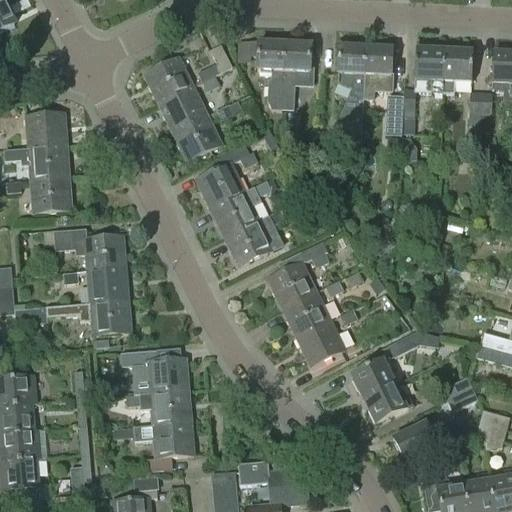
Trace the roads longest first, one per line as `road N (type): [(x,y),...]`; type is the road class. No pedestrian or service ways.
road 1 (residential): [(380,511),(212,324),(87,67)]
road 2 (residential): [(87,67),(168,20),(217,7),(511,21)]
